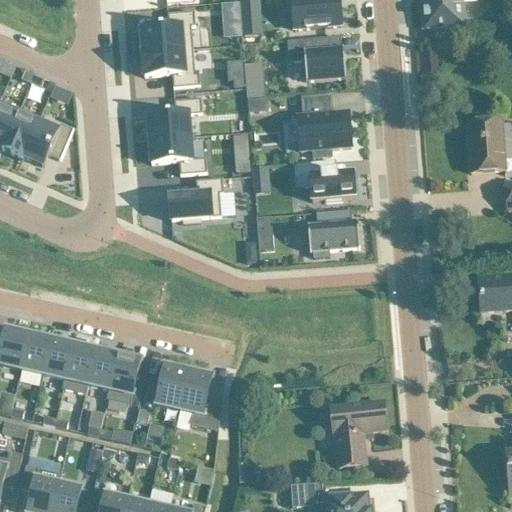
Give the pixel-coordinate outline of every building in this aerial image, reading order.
[(316,0),(291,0),(294,34),(342,30),(339,0),(338,0),(317,2),(316,0)] [(464,28),(461,0),(422,0),(425,32),(464,28)] [(249,2),(239,3),(240,6),(240,16),(241,21),(250,21),(249,2)] [(240,6),(222,8),(223,24),(241,23),(240,6)] [(169,32),(141,34),(143,57),(193,53),(192,32),(196,31),(195,16),(168,18),(169,32)] [(331,41),(287,45),(289,66),(305,65),(306,86),(346,82),(344,52),(341,53),(332,53),(331,41)] [(143,57),(142,57),(144,80),(145,80),(145,81),(173,79),(174,93),(200,91),(199,76),(195,76),(193,53),(143,57)] [(263,71),(245,72),(247,102),(266,101),(263,71)] [(25,76),(22,84),(31,88),(35,80),(25,76)] [(35,80),(31,88),(41,92),(45,84),(35,80)] [(304,120),(298,121),(300,156),(313,155),(314,163),(332,161),(331,153),(352,152),(349,117),(333,118),(331,100),(302,102),(304,120)] [(175,119),(148,121),(150,145),(191,141),(189,119),(203,117),(201,103),(174,106),(175,119)] [(0,151),(3,152),(4,153),(19,118),(0,109),(0,151)] [(3,152),(2,153),(3,154),(23,162),(24,163),(24,162),(23,161),(38,126),(19,118),(4,153),(3,152)] [(502,125),(487,126),(467,127),(471,178),(506,175),(502,125)] [(38,126),(23,161),(24,162),(44,170),(49,159),(61,164),(74,134),(61,128),(58,135),(38,126)] [(150,145),(149,145),(152,168),(179,166),(180,179),(207,177),(206,163),(192,164),(191,141),(150,145)] [(253,171),(252,164),(237,165),(238,177),(253,176),(253,171)] [(326,166),(294,168),(296,191),(310,190),(312,206),(326,204),(326,207),(343,206),(342,203),(356,202),(354,177),(327,179),(326,166)] [(270,183),(269,170),(253,171),(253,176),(254,184),(270,183)] [(196,199),(169,201),(171,226),(235,221),(233,198),(224,198),(223,184),(195,186),(196,199)] [(358,226),(352,226),(351,214),(317,217),(318,229),(308,230),(310,257),(314,256),(314,262),(329,261),(329,255),(360,253),(358,226)] [(271,221),(257,222),(258,235),(272,234),(271,221)] [(255,245),(241,245),(242,268),(256,268),(255,245)] [(511,279),(478,282),(481,317),(511,314),(511,279)] [(0,354),(0,369),(21,374),(29,339),(6,334),(1,355),(0,354)] [(29,339),(21,374),(43,379),(52,344),(29,339)] [(52,344),(43,379),(65,384),(66,384),(74,349),(52,344)] [(65,384),(62,394),(87,399),(89,390),(88,389),(96,354),(74,349),(66,384),(65,384)] [(96,354),(88,389),(89,390),(109,394),(110,394),(118,359),(96,354)] [(109,394),(107,404),(131,410),(141,365),(118,359),(110,394),(109,394)] [(149,382),(144,406),(152,408),(181,414),(190,376),(165,370),(162,385),(149,382)] [(190,376),(181,414),(193,417),(190,429),(219,436),(221,411),(207,408),(213,381),(190,376)] [(384,407),(364,409),(331,412),(334,440),(335,440),(338,472),(346,471),(366,469),(363,437),(387,434),(384,407)] [(13,414),(11,420),(22,423),(24,416),(13,414)] [(140,414),(137,428),(147,430),(150,416),(140,414)] [(45,420),(43,428),(55,431),(57,423),(45,420)] [(57,423),(55,431),(67,434),(68,425),(57,423)] [(21,430),(18,442),(26,444),(29,432),(21,430)] [(89,430),(88,439),(99,441),(101,433),(89,430)] [(101,433),(99,441),(111,444),(113,436),(101,433)] [(88,452),(90,443),(80,441),(78,450),(88,452)] [(144,462),(147,453),(136,451),(134,460),(144,462)] [(0,503),(3,491),(15,493),(23,459),(9,456),(8,464),(0,462),(0,503)] [(189,473),(191,462),(182,459),(179,471),(189,473)] [(26,470),(21,494),(32,496),(28,511),(53,511),(59,488),(60,488),(62,479),(59,478),(28,471),(26,470)] [(59,488),(53,511),(90,511),(94,496),(60,488),(59,488)] [(367,511),(366,500),(324,503),(323,488),(291,490),(292,511),(298,511),(309,511),(367,511)] [(94,496),(90,511),(125,511),(128,504),(94,496)]
